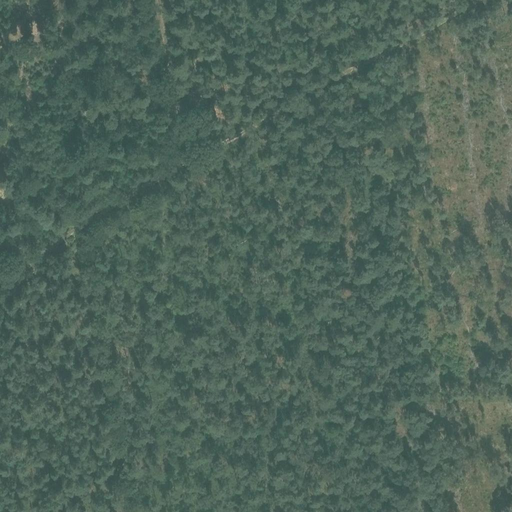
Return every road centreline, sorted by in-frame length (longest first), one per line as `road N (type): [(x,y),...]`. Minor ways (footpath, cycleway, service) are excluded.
road 1 (track): [(0,277),(477,0)]
road 2 (track): [(185,166),(152,0)]
